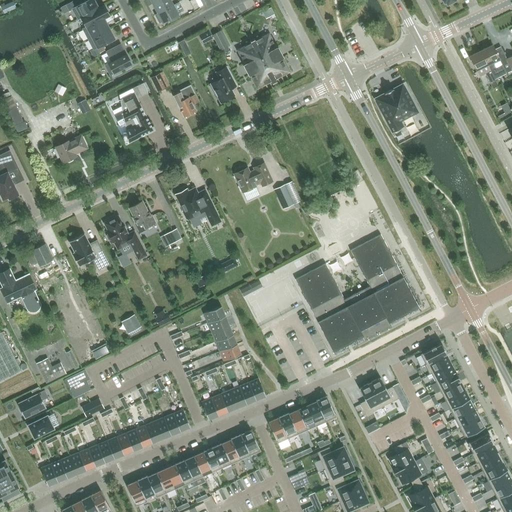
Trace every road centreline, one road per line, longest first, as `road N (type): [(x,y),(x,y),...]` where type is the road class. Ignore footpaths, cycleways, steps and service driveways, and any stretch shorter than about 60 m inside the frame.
road 1 (tertiary): [(0,243),(347,77)]
road 2 (tertiary): [(347,77),(469,308)]
road 3 (tertiary): [(511,221),(419,45)]
road 4 (residential): [(473,511),(388,352)]
road 5 (residential): [(204,433),(42,503)]
road 6 (residential): [(238,0),(146,47),(121,0)]
road 7 (residential): [(388,352),(253,413)]
road 8 (residential): [(175,362),(154,337),(96,368),(93,376),(110,397)]
road 9 (residential): [(451,318),(511,431)]
